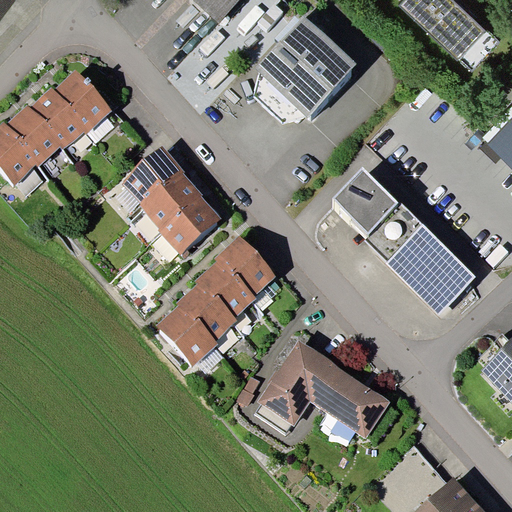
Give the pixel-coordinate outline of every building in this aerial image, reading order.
[(0,0),(0,19),(16,1),(14,0),(0,0)] [(196,0),(219,21),(238,0),(196,0)] [(486,30),(454,0),(404,0),(400,4),(473,72),(502,42),(487,29),(486,30)] [(255,66),(308,116),(357,64),(304,14),(255,66)] [(113,111),(76,70),(55,89),(71,108),(67,112),(84,130),(87,134),(113,111)] [(55,89),(52,87),(32,106),(46,122),(42,125),(61,146),(64,148),(84,130),(67,112),(71,108),(55,89)] [(32,106),(29,103),(7,123),(22,140),(19,143),(37,163),(40,166),(61,146),(42,125),(46,122),(32,106)] [(489,143),(511,117),(511,106),(483,137),(489,143)] [(511,166),(511,117),(489,143),(487,143),(511,166)] [(7,123),(4,120),(0,123),(0,168),(14,184),(37,163),(19,143),(22,140),(7,123)] [(121,182),(142,206),(184,171),(163,147),(121,182)] [(398,202),(363,167),(332,198),(370,236),(365,240),(438,314),(476,277),(400,200),(398,202)] [(185,172),(184,171),(142,206),(161,229),(200,194),(201,194),(184,173),(185,172)] [(221,218),(200,194),(161,229),(159,230),(180,254),(221,218)] [(277,275),(240,235),(216,257),(219,260),(233,276),(236,273),(255,295),(277,275)] [(233,276),(219,260),(197,280),(199,282),(212,297),(216,294),(236,315),(257,297),(255,295),(236,273),(233,276)] [(240,319),(236,315),(216,294),(212,297),(199,282),(177,302),(180,304),(195,322),(198,319),(217,340),(240,319)] [(192,366),(219,343),(217,340),(198,319),(195,322),(180,304),(157,325),(192,366)] [(294,426),(310,401),(335,364),(299,340),(258,401),(262,404),(292,424),(294,426)] [(511,340),(481,370),(511,402),(511,340)] [(335,364),(310,401),(366,438),(391,402),(335,364)] [(260,382),(251,377),(244,390),(253,395),(260,382)] [(254,395),(253,395),(244,390),(243,389),(236,401),(247,408),(254,395)] [(286,433),(292,424),(262,404),(256,413),(286,433)] [(371,488),(391,511),(415,511),(447,483),(415,447),(371,488)] [(447,483),(415,511),(484,511),(453,478),(447,483)]
